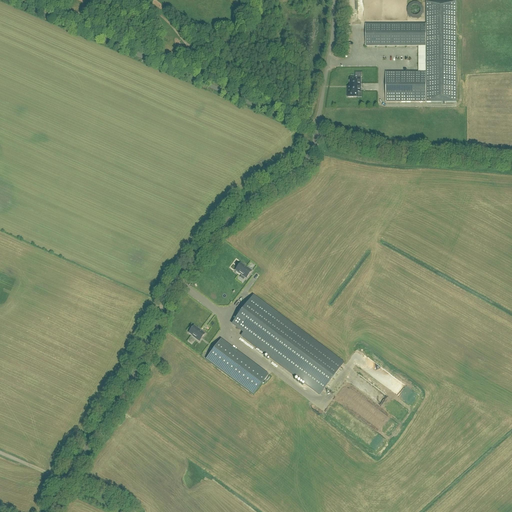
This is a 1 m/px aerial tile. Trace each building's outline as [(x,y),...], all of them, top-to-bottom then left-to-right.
[(456,103),(456,2),(426,3),(426,25),(366,25),(366,47),(418,47),(418,73),(386,73),(386,103),(456,103)] [(350,78),(350,87),(347,87),(347,97),(358,97),(358,93),(361,93),(361,78),(350,78)] [(249,266),(254,270),(257,265),(252,262),(249,266)] [(234,271),(236,271),(235,272),(238,275),(239,274),(245,279),(251,271),(246,267),(246,268),(240,263),(234,271)] [(253,297),(232,325),(244,333),(241,337),(320,395),(343,364),(253,297)] [(189,334),(196,339),(195,339),(200,342),(205,335),(201,331),(201,330),(198,328),(197,329),(194,326),(189,334)] [(221,341),(207,360),(253,394),(267,375),(221,341)] [(374,419),(372,422),(391,435),(398,425),(387,417),(384,422),(379,418),(376,421),(374,419)] [(359,436),(372,449),(381,440),(367,427),(359,436)]
